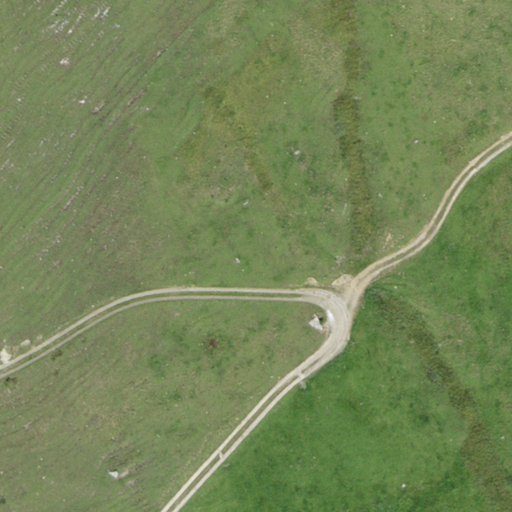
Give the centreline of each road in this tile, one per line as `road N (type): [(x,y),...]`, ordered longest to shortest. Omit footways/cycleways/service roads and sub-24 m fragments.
road 1 (track): [(168,511),(339,336),(343,311),(329,293),(143,291),(0,370)]
road 2 (track): [(338,302),(428,235),(511,136)]
